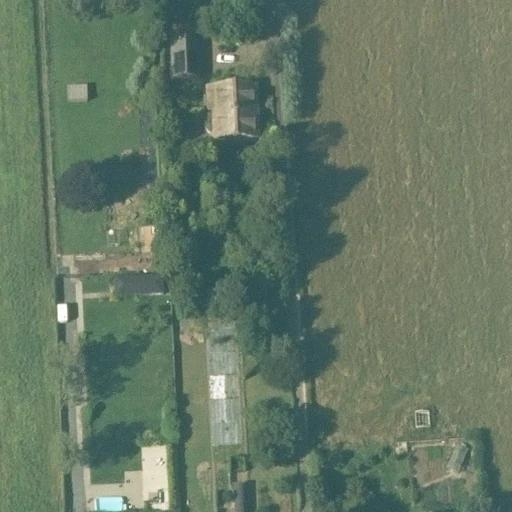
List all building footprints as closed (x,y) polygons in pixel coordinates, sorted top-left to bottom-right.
[(197,43),(196,43),(195,27),(172,29),(172,44),(171,44),(172,80),(198,79),(197,43)] [(68,105),(87,104),(87,88),(68,89),(68,105)] [(214,142),(257,140),(254,89),(212,91),(213,117),(208,118),(204,123),(205,132),(209,137),(214,137),(214,142)] [(139,280),(116,280),(117,297),(140,296),(139,280)] [(226,309),(225,292),(205,293),(207,310),(226,309)] [(428,415),(414,415),(415,431),(429,430),(428,415)]
